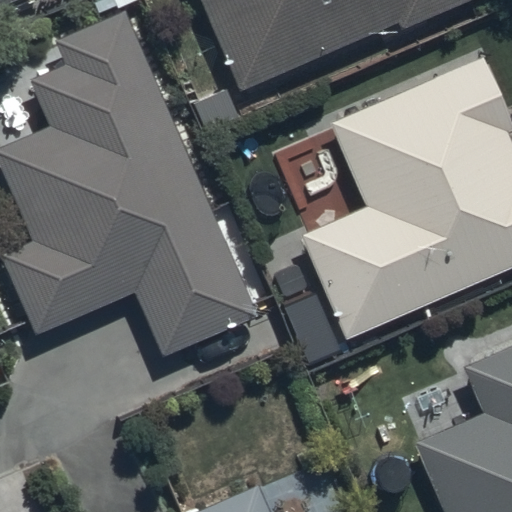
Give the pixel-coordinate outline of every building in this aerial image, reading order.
[(198,0),(230,74),(388,8),(391,15),(426,0),(198,0)] [(249,303),(113,2),(45,31),(54,52),(22,66),(43,114),(0,133),(0,174),(26,231),(0,242),(0,257),(30,324),(126,281),(155,345),(249,303)] [(292,220),(338,325),(511,252),(511,149),(499,118),(506,115),(477,44),(320,110),(355,194),(292,220)] [(511,511),(511,329),(454,354),(476,403),(406,433),(439,511),(511,511)] [(264,511),(248,473),(165,509),(166,511),(326,511),(325,510),(321,511),(264,511)]
